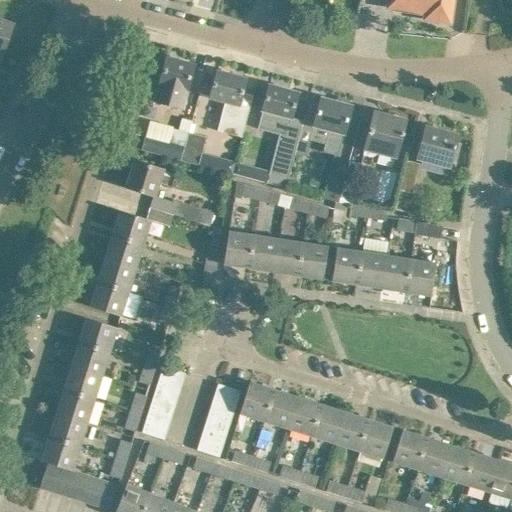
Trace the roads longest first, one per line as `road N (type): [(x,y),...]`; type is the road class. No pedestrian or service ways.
road 1 (residential): [(0,484),(148,15)]
road 2 (residential): [(511,422),(480,432),(231,350),(223,334),(236,285)]
road 3 (residential): [(511,368),(485,311),(479,270),(500,110),(496,62)]
road 4 (residential): [(496,62),(403,72),(262,45)]
road 5 (residential): [(0,181),(93,0)]
